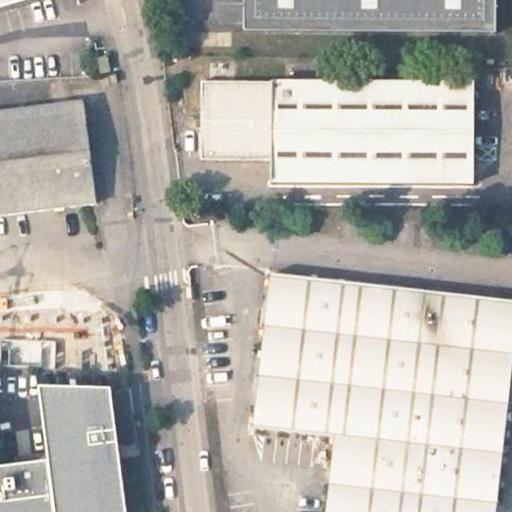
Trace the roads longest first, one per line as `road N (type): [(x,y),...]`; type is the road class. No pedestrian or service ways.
road 1 (residential): [(114,0),(135,87),(190,511)]
road 2 (unknown): [(0,266),(156,247),(511,267)]
